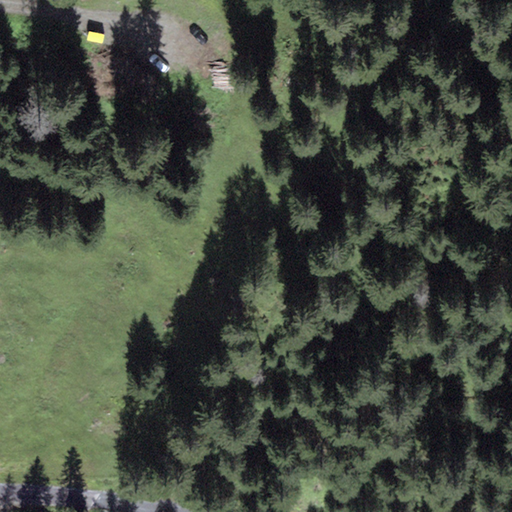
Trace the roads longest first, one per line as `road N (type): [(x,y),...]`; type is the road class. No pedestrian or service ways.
road 1 (unclassified): [(170,511),(0,489)]
road 2 (track): [(0,5),(56,11),(138,36)]
